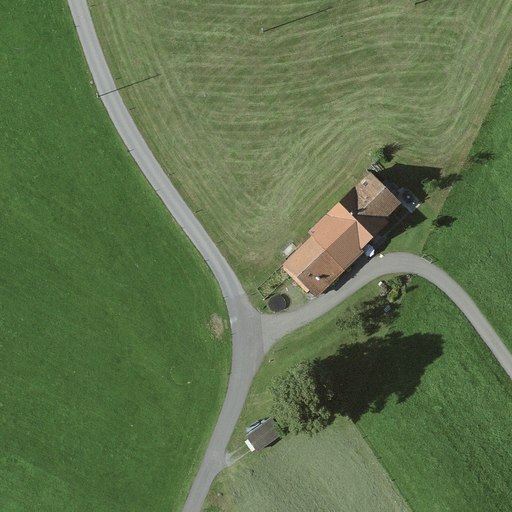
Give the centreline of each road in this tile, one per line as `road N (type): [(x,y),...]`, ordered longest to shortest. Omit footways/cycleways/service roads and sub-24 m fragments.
road 1 (residential): [(77,0),(143,167),(224,269),(251,334),(191,511)]
road 2 (track): [(251,334),(298,320),(390,264),(418,265),(448,279),(511,367)]
